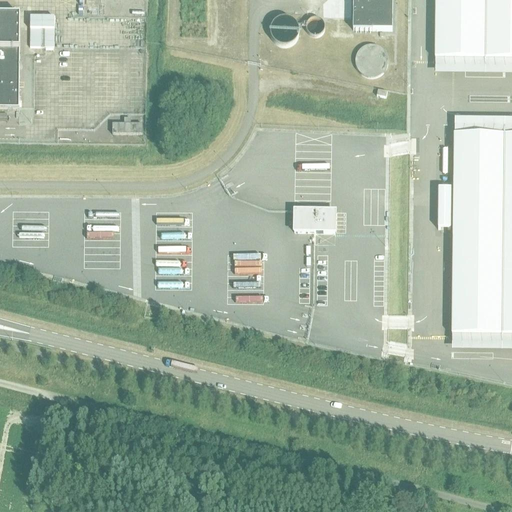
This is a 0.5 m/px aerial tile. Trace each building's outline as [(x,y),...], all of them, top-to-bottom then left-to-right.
[(389,30),(389,1),(349,0),(349,30),(389,30)] [(511,65),(511,0),(434,0),(434,65),(511,65)] [(0,108),(22,109),(22,49),(25,49),(25,15),(0,14),(0,108)] [(33,18),(32,47),(55,47),(56,18),(33,18)] [(309,25),(309,26),(308,28),(308,29),(308,31),(308,33),(309,35),(310,36),(312,37),(313,37),(315,38),(317,38),(318,38),(320,37),(321,36),(322,35),(323,34),(324,33),(324,31),(324,29),(324,28),(324,26),(323,25),(322,24),(321,23),(319,22),(318,21),(316,21),(314,22),(313,22),(312,23),(310,24),(309,25)] [(295,39),(296,35),(295,33),(295,31),(293,27),(289,25),(286,23),(285,23),(282,23),(279,24),(275,26),(274,28),(272,30),(272,32),(271,35),(271,37),(272,40),(273,41),(275,44),(276,45),(278,46),(281,47),(283,47),(286,47),(288,47),(291,45),(292,44),(293,42),(295,39)] [(386,67),(386,64),(386,62),(385,59),(384,57),(382,54),(380,52),(378,50),(375,50),(372,49),(368,49),(366,50),(363,51),(361,53),(359,55),(357,58),(356,61),(356,64),(356,67),(357,70),(358,72),(360,75),(362,77),(365,78),(368,79),(370,79),(373,79),(377,78),(380,77),(381,75),(383,73),(385,70),(386,67)] [(114,125),(114,136),(144,135),(144,125),(132,125),(132,120),(126,120),(126,125),(114,125)] [(511,141),(455,142),(455,342),(511,341),(511,141)] [(291,234),(335,234),(335,211),(292,211),(291,234)]
